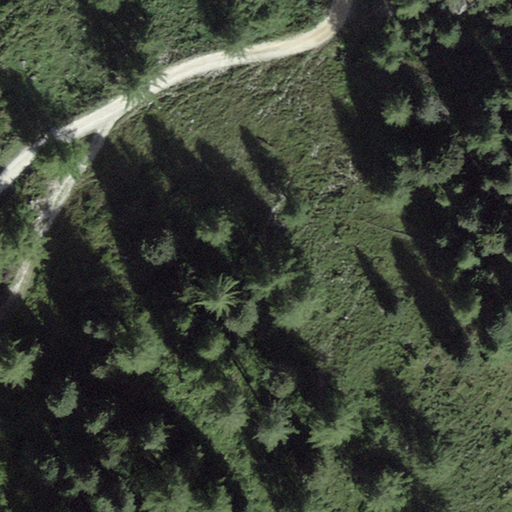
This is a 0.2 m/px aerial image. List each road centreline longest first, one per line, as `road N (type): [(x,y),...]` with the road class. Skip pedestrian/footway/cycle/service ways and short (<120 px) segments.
road 1 (track): [(0,183),(46,142),(157,84),(318,33),(342,0)]
road 2 (track): [(106,111),(107,129),(46,214),(0,310)]
